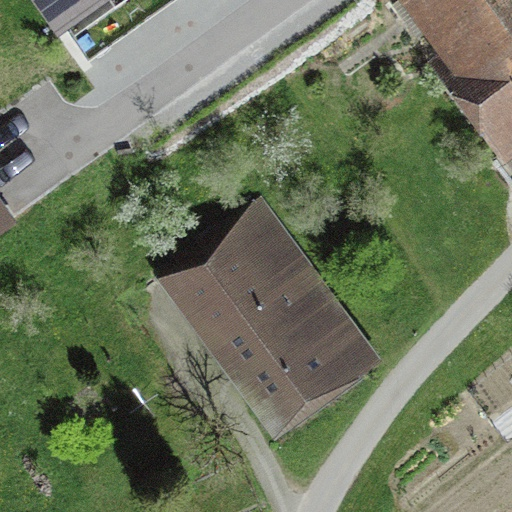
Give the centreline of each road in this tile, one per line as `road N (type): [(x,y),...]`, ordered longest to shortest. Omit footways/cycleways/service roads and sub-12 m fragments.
road 1 (residential): [(25,181),(274,0)]
road 2 (residential): [(323,511),(407,384),(511,269)]
